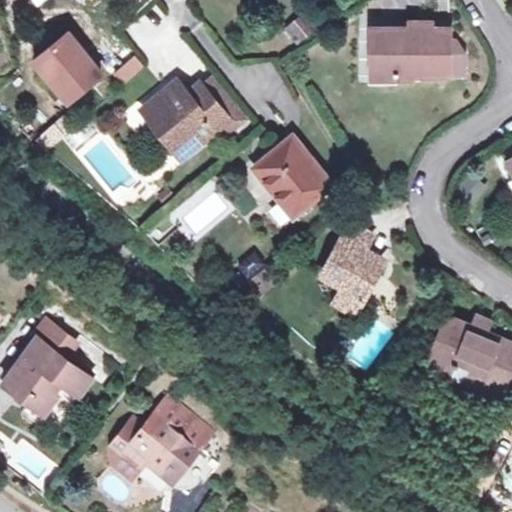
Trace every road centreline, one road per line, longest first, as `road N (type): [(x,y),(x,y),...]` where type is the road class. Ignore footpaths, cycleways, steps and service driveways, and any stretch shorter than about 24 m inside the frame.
road 1 (residential): [(0,149),(277,385),(443,511)]
road 2 (residential): [(511,107),(426,176),(434,233),(511,291)]
